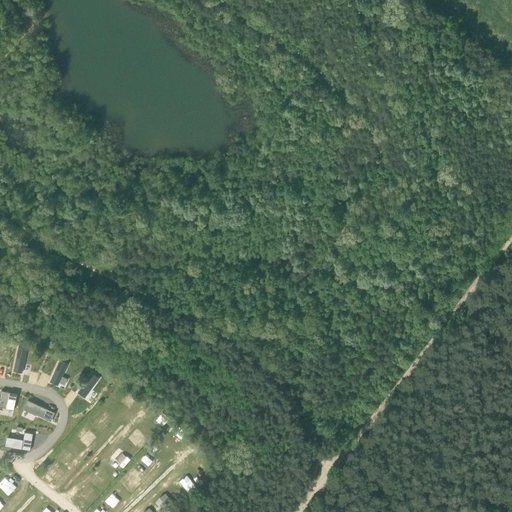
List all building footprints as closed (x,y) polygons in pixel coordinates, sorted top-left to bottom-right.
[(18,347),(13,371),(22,373),(27,349),(18,347)] [(60,359),(50,382),(58,386),(68,363),(60,359)] [(92,373),(77,392),(85,398),(99,378),(92,373)] [(2,390),(0,398),(0,407),(14,410),(17,393),(2,390)] [(28,400),(24,409),(51,421),(55,412),(28,400)] [(156,420),(162,425),(169,417),(163,411),(156,420)] [(89,422),(101,432),(109,423),(97,413),(89,422)] [(76,436),(88,446),(96,437),(84,427),(76,436)] [(130,436),(138,444),(145,437),(137,429),(130,436)] [(7,436),(5,446),(30,450),(33,433),(24,432),(23,439),(7,436)] [(67,467),(75,459),(64,449),(57,457),(67,467)] [(119,449),(111,458),(122,468),(130,459),(119,449)] [(149,452),(142,459),(153,470),(160,463),(149,452)] [(45,470),(56,480),(63,472),(52,462),(45,470)] [(108,486),(114,476),(100,468),(96,475),(102,478),(100,481),(108,486)] [(0,483),(10,493),(17,486),(6,476),(0,483)] [(80,493),(91,503),(99,494),(88,484),(80,493)] [(111,494),(105,500),(112,507),(118,501),(111,494)]
